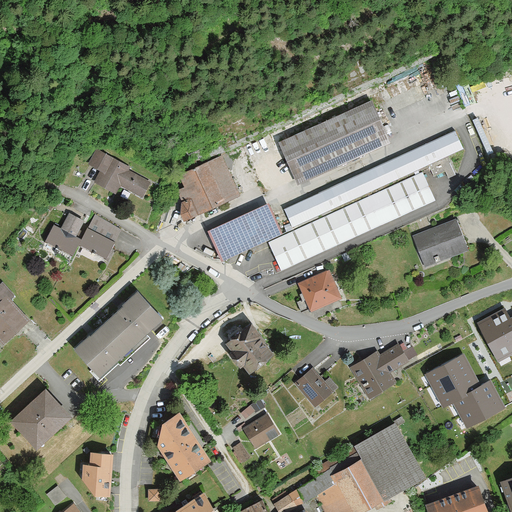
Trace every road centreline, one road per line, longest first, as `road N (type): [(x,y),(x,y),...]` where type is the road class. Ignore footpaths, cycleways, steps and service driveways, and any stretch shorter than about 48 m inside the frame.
road 1 (track): [(0,134),(240,28),(298,38),(362,16),(381,0)]
road 2 (residential): [(511,284),(370,332),(320,327),(241,285)]
road 3 (residential): [(126,511),(145,392),(179,339),(241,285)]
road 4 (residential): [(0,395),(166,244)]
road 5 (residential): [(0,170),(69,192),(166,244)]
